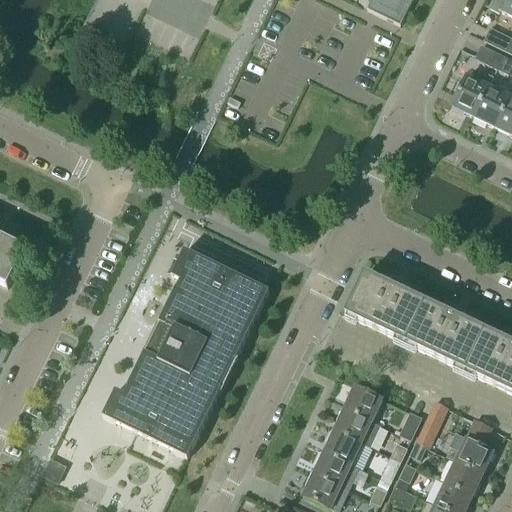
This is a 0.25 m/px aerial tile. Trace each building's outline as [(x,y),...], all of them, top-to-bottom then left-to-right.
[(356,0),(353,7),(367,14),(389,25),(389,24),(400,29),(414,0),(356,0)] [(511,20),(511,0),(495,0),(490,12),(499,17),(500,15),(511,20)] [(507,56),(511,44),(511,42),(490,32),(484,45),(507,56)] [(497,74),(504,61),(481,50),(475,63),(497,74)] [(509,80),(511,72),(511,64),(504,61),(497,74),(509,80)] [(488,91),(492,83),(480,77),(476,85),(467,80),(452,110),(474,121),(489,91),(488,91)] [(496,132),(510,102),(489,91),(474,121),(496,132)] [(511,139),(511,102),(510,102),(496,132),(511,139)] [(0,288),(9,292),(27,255),(0,241),(0,288)] [(108,410),(102,422),(116,429),(116,428),(120,430),(120,431),(121,431),(132,436),(132,437),(138,440),(138,439),(142,441),(142,442),(147,444),(148,444),(152,446),(151,446),(157,449),(157,448),(169,454),(168,455),(169,455),(170,454),(174,456),(173,457),(187,464),(189,459),(191,453),(192,453),(199,439),(199,438),(202,432),(202,433),(204,430),(203,429),(206,423),(207,424),(208,421),(207,421),(210,414),(211,415),(212,412),(215,406),(217,403),(216,403),(219,397),(220,397),(221,394),(220,394),(225,385),(226,385),(225,384),(229,375),(230,376),(230,375),(234,366),(235,366),(236,363),(239,357),(241,354),(240,354),(243,348),(244,348),(245,345),(244,345),(247,339),(248,339),(249,337),(249,336),(252,330),(254,328),(253,327),(256,321),(257,321),(264,307),(263,307),(266,301),(267,301),(269,297),(255,290),(255,291),(251,289),(251,288),(250,288),(239,283),(239,282),(233,279),(233,280),(229,278),(229,277),(224,274),(223,275),(219,273),(220,272),(214,270),(202,265),(203,264),(202,264),(201,264),(197,262),(198,262),(184,255),(178,267),(179,267),(173,279),(173,278),(171,282),(174,283),(174,282),(178,284),(178,285),(180,286),(176,293),(175,295),(173,300),(173,299),(170,305),(170,306),(168,310),(168,309),(167,310),(168,310),(162,322),(158,328),(159,328),(145,358),(144,357),(141,364),(142,364),(136,375),(135,375),(135,376),(136,376),(134,380),(133,380),(130,386),(131,386),(129,390),(128,390),(127,393),(128,393),(124,400),(122,399),(122,400),(118,397),(115,396),(114,399),(109,410),(108,410)] [(390,291),(366,280),(365,279),(345,320),(511,399),(511,342),(509,348),(461,325),(465,315),(454,310),(450,319),(401,296),(406,287),(395,282),(390,291)] [(372,427),(382,406),(355,392),(344,414),(372,427)] [(380,431),(372,427),(344,414),(334,436),(362,449),(370,452),(380,431)] [(409,418),(399,440),(410,445),(421,423),(409,418)] [(428,454),(438,431),(426,426),(416,448),(426,453),(426,454),(428,454)] [(451,453),(446,462),(455,466),(483,480),(494,457),(483,452),(491,434),(474,426),(466,444),(456,440),(450,452),(451,453)] [(351,471),(362,449),(334,436),(323,458),(351,471)] [(420,466),(426,454),(426,453),(416,448),(410,461),(420,466)] [(397,449),(390,462),(400,467),(406,453),(397,449)] [(348,497),(359,475),(351,471),(323,458),(313,480),(348,497)] [(51,465),(43,481),(57,488),(65,472),(51,465)] [(455,466),(445,489),(473,502),(483,480),(455,466)] [(405,497),(416,474),(406,470),(395,492),(405,497)] [(387,471),(380,484),(390,489),(396,475),(387,471)] [(323,511),(341,511),(348,497),(313,480),(303,502),(323,511)] [(445,489),(434,511),(436,511),(467,511),(473,502),(445,489)] [(376,492),(370,506),(380,511),(386,497),(376,492)] [(399,510),(405,497),(395,492),(389,505),(399,510)]
